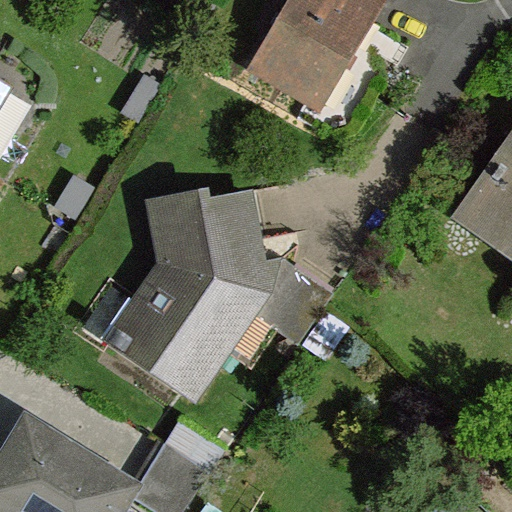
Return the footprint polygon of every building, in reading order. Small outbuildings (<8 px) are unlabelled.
[(382,0),(298,0),(259,68),(323,105),(368,26),(382,0)] [(511,148),(465,216),(511,249),(511,148)] [(204,211),(203,202),(159,209),(170,264),(119,339),(197,392),(251,313),(260,319),(296,267),(285,259),(278,269),(260,265),(248,203),(204,211)] [(296,267),(260,319),(300,347),(337,295),(296,267)] [(182,421),(167,445),(214,473),(229,449),(182,421)] [(20,452),(13,448),(0,469),(0,495),(26,511),(112,511),(126,491),(32,433),(20,452)] [(184,511),(210,473),(160,443),(135,487),(140,490),(136,498),(159,511),(184,511)] [(472,511),(451,493),(433,511),(472,511)] [(26,511),(0,495),(0,511),(26,511)]
